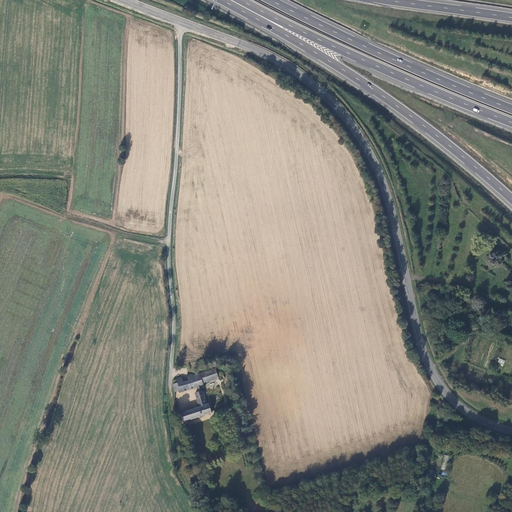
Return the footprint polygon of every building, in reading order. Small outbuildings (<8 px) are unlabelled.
[(188,376),(189,381),(192,390),(194,389),(202,387),(204,387),(203,384),(218,381),(215,370),(193,376),(193,374),(188,376)] [(173,385),(176,392),(180,391),(181,393),(186,392),(183,383),(182,377),(178,379),(179,383),(173,385)] [(189,381),(183,383),(186,392),(192,390),(189,381)] [(208,406),(204,392),(196,395),(200,408),(181,414),(184,422),(213,414),(210,405),(208,406)] [(450,456),(444,455),(440,470),(447,471),(450,456)] [(437,471),(429,469),(427,477),(435,479),(437,471)]
